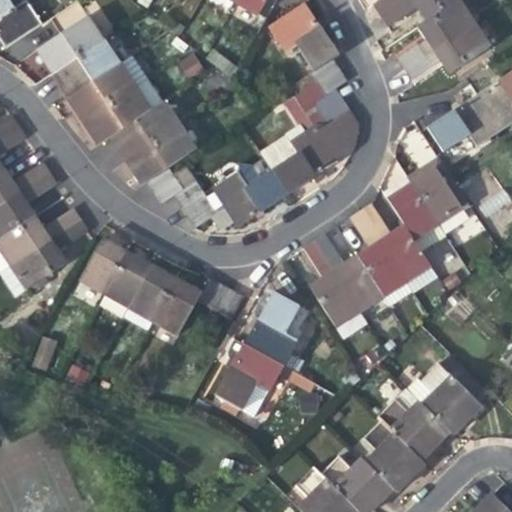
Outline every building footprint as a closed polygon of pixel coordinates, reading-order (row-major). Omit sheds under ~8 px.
[(26,0),(14,8),(0,16),(0,38),(7,49),(43,26),(39,20),(26,0)] [(0,0),(0,16),(14,8),(9,0),(0,0)] [(265,2),(261,0),(233,0),(232,3),(257,16),(265,2)] [(381,14),(403,0),(379,0),(374,4),(381,14)] [(419,6),(415,0),(403,0),(381,14),(389,26),(419,6)] [(415,0),(419,6),(423,12),(428,20),(458,0),(415,0)] [(429,39),(435,49),(476,22),(461,0),(458,0),(428,20),(420,26),(424,33),(429,39)] [(76,4),(65,11),(51,20),(62,36),(38,52),(47,65),(54,75),(105,41),(79,2),(76,4)] [(294,44),(320,28),(312,16),(304,4),(267,28),(283,52),(294,44)] [(61,5),(39,20),(43,26),(51,20),(65,11),(61,5)] [(476,22),(435,49),(443,60),(447,66),(451,73),(492,46),(476,22)] [(320,28),(294,44),(312,72),(331,59),(338,55),(320,28)] [(406,68),(435,49),(429,39),(400,58),(406,68)] [(120,63),(105,41),(54,75),(62,87),(68,97),(120,63)] [(443,60),(435,49),(406,68),(414,79),(443,60)] [(207,60),(233,80),(240,70),(214,51),(207,60)] [(193,52),(177,62),(187,78),(203,68),(193,52)] [(133,54),(120,63),(68,97),(76,109),(84,121),(136,87),(149,78),(133,54)] [(340,72),(331,59),(312,72),(309,74),(310,76),(313,81),(317,87),(340,72)] [(346,82),(340,72),(317,87),(324,97),(334,90),(346,82)] [(511,73),(502,80),(511,95),(511,73)] [(299,90),(313,81),(310,76),(296,86),(299,90)] [(511,95),(502,80),(491,87),(478,96),(501,132),(511,124),(511,95)] [(152,111),(136,87),(84,121),(91,132),(100,145),(113,136),(152,111)] [(316,116),(299,90),(281,102),(298,127),(316,116)] [(341,100),(334,90),(324,97),(314,103),(321,113),(341,100)] [(465,104),(454,111),(471,136),(478,147),(501,132),(478,96),(465,104)] [(348,112),(341,100),(321,113),(328,124),(348,112)] [(121,149),(128,159),(180,125),(165,102),(152,111),(113,136),(121,149)] [(445,153),(471,136),(454,111),(428,128),(445,153)] [(356,123),(348,112),(328,124),(336,136),(356,123)] [(0,124),(0,140),(18,128),(11,117),(0,124)] [(361,119),(356,123),(336,136),(327,141),(340,161),(354,151),(358,144),(360,131),(361,119)] [(289,159),(306,184),(319,176),(340,162),(340,161),(327,141),(336,136),(328,124),(317,125),(289,143),(296,154),(289,159)] [(145,184),(147,183),(170,168),(197,150),(180,125),(128,159),(136,172),(145,184)] [(18,128),(0,140),(0,156),(26,140),(18,128)] [(402,136),(414,167),(435,159),(423,128),(402,136)] [(306,184),(289,159),(273,169),(290,195),(306,184)] [(13,184),(19,194),(49,175),(42,164),(13,184)] [(425,174),(411,183),(444,232),(447,236),(471,220),(436,167),(425,174)] [(147,183),(154,194),(177,179),(170,168),(147,183)] [(242,216),(234,221),(239,228),(265,211),(290,195),(273,169),(247,186),(240,176),(223,188),(242,216)] [(0,206),(19,194),(13,184),(9,179),(4,171),(0,173),(0,206)] [(49,175),(19,194),(27,206),(57,186),(49,175)] [(161,205),(175,196),(184,190),(177,179),(154,194),(161,205)] [(175,196),(182,207),(204,193),(197,182),(184,190),(175,196)] [(419,248),(444,232),(411,183),(402,189),(387,199),(404,225),(419,248)] [(242,216),(223,188),(207,198),(211,204),(218,214),(211,218),(219,231),(234,221),(242,216)] [(182,207),(189,218),(211,204),(207,198),(204,193),(182,207)] [(27,206),(19,194),(0,206),(0,240),(35,218),(30,210),(27,206)] [(196,228),(211,218),(218,214),(211,204),(189,218),(196,228)] [(362,211),(381,240),(391,234),(372,205),(362,211)] [(43,229),(50,241),(80,221),(72,210),(43,229)] [(370,248),(381,240),(362,211),(351,219),(370,248)] [(0,249),(11,266),(50,241),(43,229),(39,224),(35,218),(0,240),(0,249)] [(80,221),(50,241),(57,251),(87,232),(80,221)] [(391,234),(381,240),(408,280),(431,265),(419,248),(404,225),(397,230),(391,234)] [(316,241),(335,271),(346,264),(326,234),(316,241)] [(80,281),(105,295),(128,252),(118,247),(103,239),(80,281)] [(408,280),(381,240),(370,248),(364,252),(357,256),(384,296),(408,280)] [(50,241),(11,266),(25,288),(64,262),(60,255),(57,251),(50,241)] [(324,278),(335,271),(316,241),(304,249),(324,278)] [(99,304),(123,317),(152,265),(142,260),(128,252),(105,295),(99,304)] [(346,264),(335,271),(362,311),(384,296),(357,256),(352,260),(346,264)] [(165,273),(152,265),(123,317),(148,331),(153,323),(177,279),(165,273)] [(25,288),(11,266),(0,273),(14,295),(25,288)] [(362,311),(335,271),(324,278),(317,283),(310,287),(337,327),(362,311)] [(211,278),(202,293),(198,301),(209,307),(221,284),(211,278)] [(178,337),(198,301),(202,293),(190,286),(177,279),(153,323),(178,337)] [(233,290),(221,284),(209,307),(220,313),(233,290)] [(245,297),(233,290),(220,313),(232,319),(245,297)] [(265,312),(300,331),(310,312),(275,293),(265,312)] [(368,321),(362,311),(337,327),(343,337),(368,321)] [(302,332),(300,331),(265,312),(256,328),(246,345),(283,366),(290,353),(302,332)] [(48,370),(56,340),(39,336),(32,366),(48,370)] [(255,418),(283,366),(246,345),(236,364),(217,397),(255,418)] [(304,361),(290,353),(283,366),(298,374),(304,361)] [(422,403),(453,433),(456,436),(470,421),(483,408),(478,403),(486,395),(449,358),(441,366),(439,365),(422,381),(433,392),(422,403)] [(291,372),(287,383),(312,390),(315,380),(291,372)] [(440,446),(453,433),(422,403),(408,389),(380,418),(383,421),(424,462),(440,446)] [(427,465),(424,462),(383,421),(364,440),(375,451),(365,460),(395,490),(399,493),(414,478),(427,465)] [(373,511),(383,503),(395,490),(365,460),(363,458),(352,469),(340,458),(323,475),(360,511),(373,511)] [(359,511),(360,511),(323,475),(316,468),(298,486),(309,497),(298,507),(302,511),(359,511)] [(473,511),(511,511),(492,493),(480,505),(473,511)]
